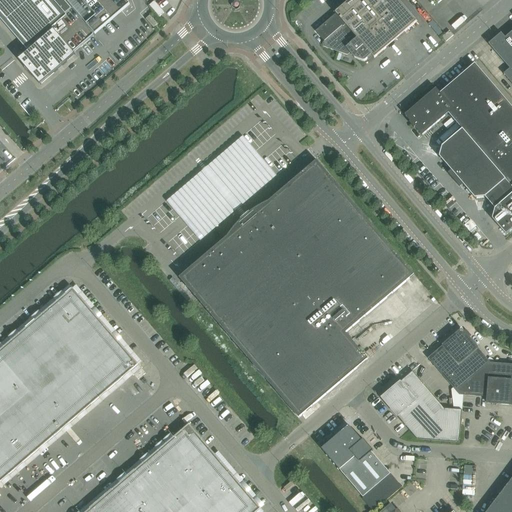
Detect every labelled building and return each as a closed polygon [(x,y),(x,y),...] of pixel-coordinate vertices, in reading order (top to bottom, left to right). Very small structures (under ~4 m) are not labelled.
[(0,0),(0,9),(3,13),(2,14),(28,50),(31,47),(32,48),(18,60),(40,86),(41,85),(75,55),(74,53),(94,36),(76,16),(62,0),(54,0),(54,1),(53,0),(0,0)] [(336,14),(316,32),(324,42),(323,43),(323,44),(323,45),(323,47),(324,48),(325,48),(347,56),(349,53),(354,58),(363,61),(364,61),(365,61),(369,57),(374,59),(417,22),(397,0),(350,0),(335,13),(336,14)] [(154,2),(150,6),(159,17),(164,13),(154,2)] [(150,16),(146,20),(154,28),(155,27),(157,25),(153,20),(150,17),(150,16)] [(445,35),(442,38),(446,42),(453,36),(449,32),(445,35)] [(501,33),(488,45),(492,49),(497,55),(509,69),(503,74),(511,84),(511,32),(505,38),(501,33)] [(436,89),(405,116),(410,122),(409,123),(414,129),(415,128),(422,136),(425,134),(448,114),(461,129),(447,143),(442,147),(439,157),(451,171),(448,174),(452,178),(452,179),(460,188),(463,186),(475,200),(485,198),(495,209),(491,212),(489,214),(496,223),(495,224),(500,229),(501,228),(507,235),(511,230),(511,107),(475,64),(470,68),(440,94),(436,89)] [(243,138),(167,203),(200,243),(277,178),(243,138)] [(184,275),(179,278),(295,414),(299,419),(307,412),(313,407),(368,360),(346,334),(414,275),(404,264),(403,262),(317,161),(312,165),(275,196),(273,198),(268,202),(268,203),(269,204),(256,215),(256,217),(257,218),(245,228),(244,227),(242,227),(229,238),(228,237),(227,237),(222,241),(220,243),(184,274),(184,275)] [(196,300),(176,276),(170,282),(190,305),(196,300)] [(0,351),(0,483),(138,366),(75,291),(73,289),(0,351)] [(462,330),(428,359),(456,392),(490,363),(469,338),(462,330)] [(511,365),(490,363),(456,392),(459,395),(487,398),(487,404),(499,405),(511,405),(511,365)] [(142,370),(134,376),(138,380),(145,374),(142,370)] [(392,390),(381,398),(398,418),(402,423),(409,431),(417,440),(459,443),(460,429),(462,410),(444,409),(412,372),(392,390)] [(189,425),(87,511),(257,511),(261,509),(215,455),(189,425)] [(349,426),(322,449),(363,498),(390,475),(380,462),(372,453),(373,451),(363,440),(362,441),(349,426)] [(511,511),(511,479),(487,511),(511,511)]
